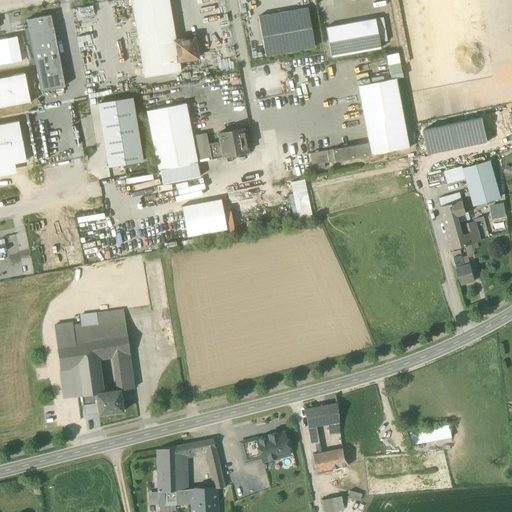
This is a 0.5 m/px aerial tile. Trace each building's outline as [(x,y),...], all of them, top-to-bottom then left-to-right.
[(132,0),(145,77),(179,72),(178,62),(174,41),(167,0),(132,0)] [(473,0),(399,0),(411,75),(484,63),(473,0)] [(258,17),(265,56),(314,47),(307,8),(258,17)] [(50,15),(26,20),(29,32),(53,27),(50,15)] [(383,18),(375,19),(379,43),(387,42),(383,18)] [(380,49),(379,43),(375,19),(326,28),(331,58),(380,49)] [(53,27),(29,32),(41,91),(65,86),(53,27)] [(16,36),(0,39),(0,65),(21,61),(16,36)] [(174,41),(178,62),(198,58),(194,38),(174,41)] [(398,52),(386,54),(390,74),(401,72),(398,52)] [(378,76),(390,74),(386,54),(375,56),(378,76)] [(365,78),(378,76),(375,56),(362,59),(365,78)] [(24,73),(0,77),(0,108),(30,103),(24,73)] [(358,86),(368,143),(371,155),(410,148),(397,78),(358,86)] [(132,98),(97,104),(108,167),(142,161),(132,98)] [(146,111),(158,170),(160,170),(197,162),(192,137),(186,104),(146,111)] [(501,111),(488,113),(492,138),(505,136),(501,111)] [(506,111),(501,111),(505,136),(510,135),(506,111)] [(423,131),(428,155),(488,142),(482,118),(423,131)] [(18,121),(0,124),(0,166),(14,164),(26,161),(18,121)] [(221,146),(223,157),(247,153),(246,145),(244,136),(242,129),(218,134),(221,146)] [(192,137),(197,162),(211,160),(208,144),(206,134),(192,137)] [(211,160),(223,157),(221,146),(218,146),(217,142),(208,144),(211,160)] [(328,163),(371,155),(368,143),(326,151),(328,163)] [(328,163),(326,151),(309,154),(312,166),(328,163)] [(197,162),(160,170),(163,184),(200,177),(197,162)] [(465,169),(475,204),(499,197),(489,163),(465,169)] [(0,176),(16,173),(14,164),(0,166),(0,176)] [(511,167),(505,165),(503,173),(511,175),(511,167)] [(462,168),(444,172),(447,183),(465,179),(462,168)] [(427,177),(430,188),(447,184),(447,183),(444,172),(427,177)] [(311,215),(304,180),(290,182),(297,218),(311,215)] [(438,198),(441,208),(463,202),(460,192),(438,198)] [(221,199),(181,206),(187,237),(226,230),(221,199)] [(448,240),(451,249),(465,245),(472,243),(477,242),(480,241),(475,222),(465,225),(468,235),(462,236),(459,223),(457,215),(466,213),(463,202),(441,208),(450,240),(448,240)] [(503,203),(490,206),(492,219),(506,216),(503,203)] [(457,215),(459,223),(468,221),(466,213),(457,215)] [(465,245),(468,257),(475,256),(473,249),(478,248),(477,242),(472,243),(465,245)] [(470,265),(468,257),(459,259),(461,267),(468,265),(470,265)] [(451,260),(458,286),(472,283),(468,265),(461,267),(459,259),(459,258),(451,260)] [(123,310),(96,314),(99,337),(126,334),(123,310)] [(63,398),(81,396),(95,394),(95,393),(101,392),(97,358),(111,356),(129,354),(127,334),(126,334),(99,337),(96,314),(80,316),(81,325),(73,326),(72,323),(54,326),(63,398)] [(129,354),(111,356),(116,390),(120,389),(121,389),(120,379),(133,377),(129,354)] [(121,389),(121,390),(134,388),(133,377),(120,379),(121,389)] [(98,414),(98,415),(123,412),(120,389),(116,390),(101,392),(95,393),(95,394),(97,403),(98,414)] [(97,403),(95,394),(81,396),(83,405),(90,404),(97,403)] [(337,404),(324,406),(327,425),(328,425),(329,435),(340,434),(337,404)] [(320,426),(327,425),(324,406),(317,407),(320,426)] [(316,427),(320,426),(317,407),(304,409),(307,428),(316,427)] [(321,453),(316,427),(307,428),(312,455),(321,453)] [(424,432),(426,443),(444,439),(442,428),(424,432)] [(410,435),(412,446),(426,443),(424,432),(410,435)] [(262,457),(263,462),(290,455),(288,447),(289,447),(287,440),(286,440),(284,433),(277,434),(276,433),(268,435),(269,436),(258,439),(257,439),(262,457)] [(213,439),(177,446),(178,454),(185,457),(207,454),(213,480),(222,479),(213,439)] [(241,443),(245,461),(262,457),(257,439),(258,439),(257,439),(241,443)] [(185,469),(185,457),(178,454),(177,446),(156,450),(157,492),(158,505),(158,506),(159,506),(168,505),(168,504),(175,504),(181,503),(181,504),(183,504),(182,491),(186,490),(186,489),(186,477),(184,477),(184,470),(185,469)] [(312,455),(316,472),(348,466),(343,458),(342,449),(339,450),(339,447),(336,447),(337,450),(321,453),(312,455)] [(222,479),(213,480),(214,487),(215,487),(215,488),(224,487),(222,479)] [(191,504),(191,511),(216,511),(215,488),(215,487),(214,487),(190,489),(191,504)] [(182,491),(183,504),(191,504),(190,489),(186,489),(186,490),(182,491)] [(348,498),(359,501),(362,495),(350,491),(348,498)] [(148,505),(158,505),(157,492),(147,493),(148,505)] [(322,500),(323,511),(328,511),(343,509),(341,496),(322,500)]
